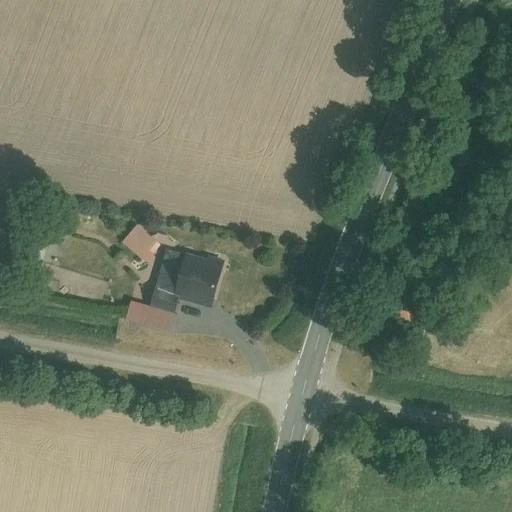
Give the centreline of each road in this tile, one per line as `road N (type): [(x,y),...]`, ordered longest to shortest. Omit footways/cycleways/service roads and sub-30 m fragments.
road 1 (tertiary): [(448,0),(301,398)]
road 2 (residential): [(301,398),(0,343)]
road 3 (unclassified): [(511,433),(301,398)]
